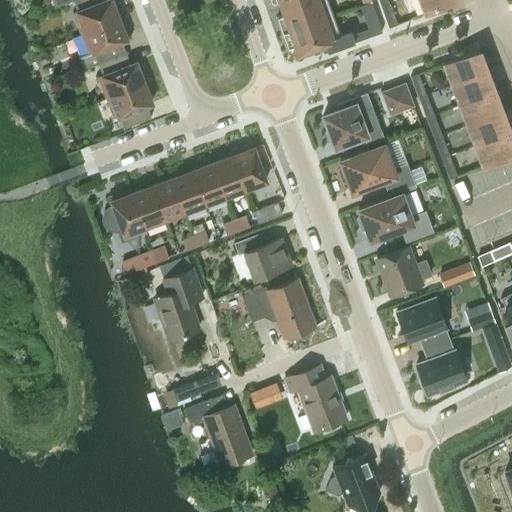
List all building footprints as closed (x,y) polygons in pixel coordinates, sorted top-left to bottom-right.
[(71,0),(76,9),(72,11),(80,32),(122,16),(115,0),(71,0)] [(268,0),(270,4),(279,1),(283,13),(274,16),(286,49),(295,46),(298,53),(323,44),(340,38),(339,34),(326,0),(268,0)] [(420,0),(426,13),(460,0),(459,0),(420,0)] [(370,1),(363,4),(359,5),(367,28),(350,33),(353,41),(381,31),(370,1)] [(388,2),(380,5),(388,27),(396,24),(388,2)] [(130,36),(122,16),(80,32),(88,53),(78,57),(82,68),(97,62),(125,51),(120,40),(130,36)] [(349,30),(339,34),(340,38),(323,44),(326,51),(353,41),(350,33),(349,30)] [(486,70),(478,49),(444,62),(452,83),(486,70)] [(105,96),(147,80),(138,59),(129,63),(125,51),(97,62),(101,73),(97,75),(105,96)] [(494,91),(486,70),(452,84),(460,104),(494,91)] [(418,73),(410,76),(417,95),(425,92),(418,73)] [(147,80),(105,96),(113,117),(118,115),(122,127),(150,116),(145,104),(150,102),(142,82),(147,80)] [(413,105),(405,81),(380,90),(388,114),(413,105)] [(502,112),(494,91),(460,104),(468,125),(502,112)] [(334,149),(364,138),(366,143),(383,137),(366,92),(336,103),(339,109),(321,115),(328,133),(325,134),(330,147),(333,146),(334,149)] [(425,92),(417,95),(424,115),(432,112),(425,92)] [(432,112),(424,115),(432,136),(440,133),(432,112)] [(509,131),(502,112),(468,125),(475,144),(509,131)] [(511,139),(509,131),(475,144),(483,165),(511,154),(511,139)] [(448,153),(440,133),(432,136),(440,156),(448,153)] [(232,154),(244,187),(265,179),(251,142),(229,150),(231,154),(232,154)] [(341,164),(337,169),(341,180),(347,181),(351,191),(382,180),(387,193),(414,183),(406,161),(391,167),(382,143),(339,159),(341,164)] [(448,153),(440,156),(449,178),(456,175),(448,153)] [(232,154),(231,154),(211,162),(224,195),(244,187),(232,154)] [(224,195),(211,162),(191,169),(204,202),(224,195)] [(204,202),(191,169),(171,177),(183,210),(204,202)] [(183,210),(171,177),(151,184),(163,218),(183,210)] [(151,184),(131,192),(143,225),(144,225),(163,218),(151,184)] [(131,192),(130,187),(107,196),(109,201),(110,201),(112,206),(111,206),(107,209),(104,212),(103,217),(106,225),(110,227),(114,228),(119,227),(120,227),(122,232),(121,232),(123,238),(145,229),(144,225),(143,225),(131,192)] [(424,210),(410,215),(401,192),(357,208),(359,213),(356,217),(360,229),(365,230),(369,239),(400,227),(405,240),(432,230),(424,210)] [(257,221),(281,213),(276,200),(252,209),(257,221)] [(244,214),(233,218),(237,229),(248,225),(244,214)] [(237,229),(233,218),(221,223),(225,233),(237,229)] [(204,230),(192,234),(196,244),(208,240),(204,230)] [(252,278),(290,264),(280,236),(264,242),(260,231),(232,241),(237,253),(242,251),(252,278)] [(196,244),(192,234),(181,238),(185,249),(196,244)] [(511,249),(508,242),(499,246),(503,255),(511,251),(511,249)] [(152,249),(156,259),(167,255),(163,245),(152,249)] [(406,245),(375,256),(389,295),(420,283),(418,278),(430,274),(424,257),(412,262),(406,245)] [(503,255),(499,246),(490,250),(494,259),(503,255)] [(142,265),(156,259),(152,249),(138,254),(142,265)] [(469,260),(437,272),(442,287),(474,275),(469,260)] [(189,300),(201,295),(191,267),(162,277),(167,292),(153,297),(168,338),(198,327),(189,300)] [(305,327),(313,324),(296,278),(266,289),(264,285),(240,294),(249,317),(272,308),(282,336),(290,333),(291,333),(295,335),(299,334),(303,332),(305,328),(305,327)] [(511,290),(500,297),(511,320),(511,290)] [(421,349),(448,338),(444,328),(445,327),(434,297),(396,311),(407,342),(417,338),(421,349)] [(480,326),(494,321),(489,309),(467,317),(471,329),(480,326)] [(505,350),(494,321),(480,326),(491,355),(505,350)] [(425,359),(415,363),(426,393),(465,379),(453,349),(452,349),(448,338),(421,349),(425,359)] [(335,420),(344,416),(328,374),(323,377),(318,364),(284,377),(290,391),(297,388),(312,429),(322,425),(324,430),(337,425),(335,420)] [(195,379),(170,388),(175,400),(199,391),(195,379)] [(220,463),(250,452),(232,403),(215,409),(211,396),(183,407),(188,421),(202,415),(220,463)] [(351,433),(342,437),(348,452),(357,448),(351,433)] [(366,511),(368,511),(378,491),(372,475),(365,472),(359,455),(366,452),(366,451),(331,464),(335,474),(329,476),(323,488),(336,494),(342,491),(346,503),(366,511)]
